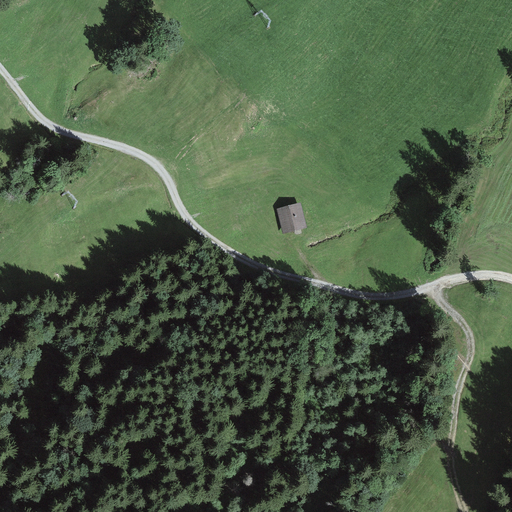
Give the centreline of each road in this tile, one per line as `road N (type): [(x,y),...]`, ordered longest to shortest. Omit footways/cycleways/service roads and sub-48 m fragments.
road 1 (track): [(511,279),(483,274),(389,296),(351,294),(257,265),(196,226),(156,164),(49,124),(0,69)]
road 2 (track): [(428,288),(471,341),(449,442),(463,511)]
